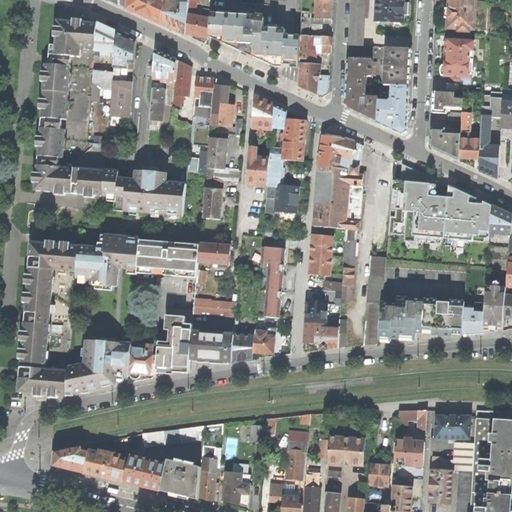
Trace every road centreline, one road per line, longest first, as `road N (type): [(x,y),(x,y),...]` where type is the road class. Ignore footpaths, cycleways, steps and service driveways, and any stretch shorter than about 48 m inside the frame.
road 1 (residential): [(0,473),(37,414),(298,362)]
road 2 (tertiary): [(319,112),(84,0)]
road 3 (residential): [(319,112),(298,362)]
road 4 (residential): [(298,362),(511,342)]
road 5 (residential): [(419,154),(427,0)]
road 6 (secondary): [(0,475),(132,511)]
